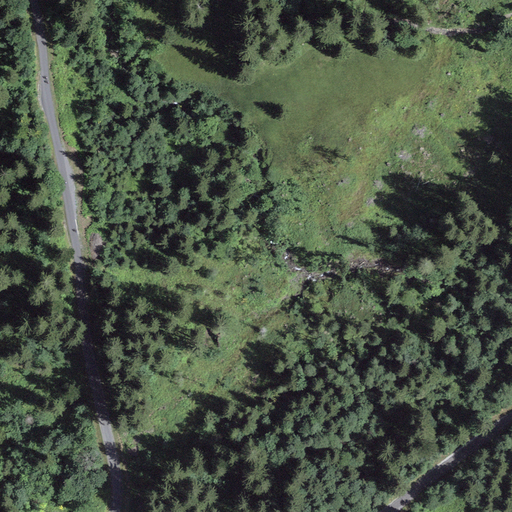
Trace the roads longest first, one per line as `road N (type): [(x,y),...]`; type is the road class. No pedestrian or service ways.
road 1 (tertiary): [(116,511),(34,0)]
road 2 (track): [(511,18),(480,26),(382,26),(306,19),(247,0)]
road 3 (tertiary): [(511,418),(389,511)]
